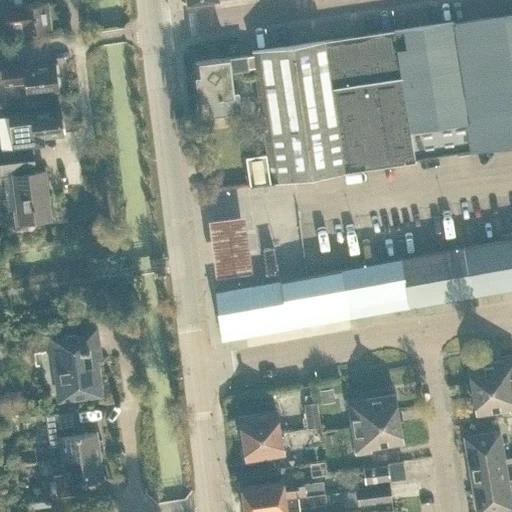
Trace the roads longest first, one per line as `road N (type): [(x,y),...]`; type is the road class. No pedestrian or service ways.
road 1 (tertiary): [(190,370),(148,31)]
road 2 (residential): [(190,370),(419,329)]
road 3 (residential): [(148,31),(340,0)]
road 4 (residential): [(449,511),(419,329)]
road 5 (tertiary): [(208,506),(190,370)]
